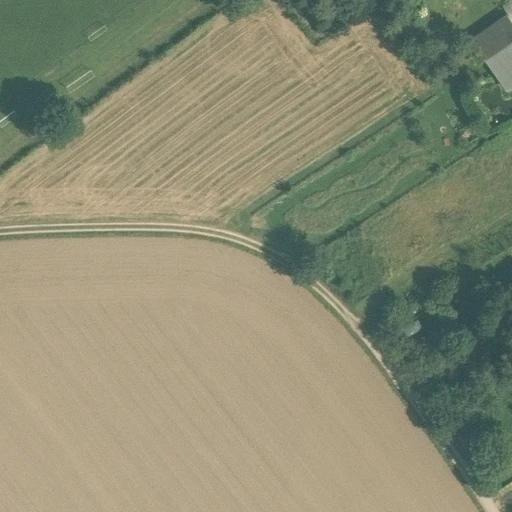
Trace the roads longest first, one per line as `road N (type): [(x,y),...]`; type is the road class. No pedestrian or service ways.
road 1 (track): [(490,511),(384,356),(342,309),(280,264),(213,243),(0,244)]
road 2 (track): [(364,333),(511,237)]
